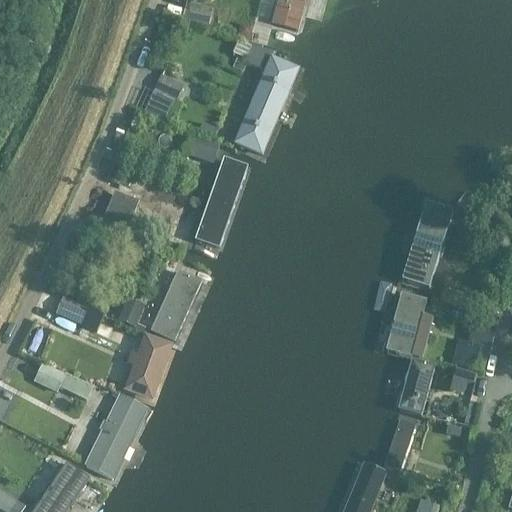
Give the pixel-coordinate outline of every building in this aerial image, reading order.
[(310,0),(269,0),(260,32),(297,43),(310,0)] [(209,29),(213,11),(186,5),(182,22),(209,29)] [(303,62),(259,43),(215,142),(259,160),(303,62)] [(175,103),(183,87),(161,77),(153,93),(175,103)] [(254,161),(215,150),(178,249),(217,262),(254,161)] [(113,195),(100,226),(124,237),(138,205),(113,195)] [(402,277),(442,288),(465,208),(428,196),(402,277)] [(215,275),(175,257),(145,324),(184,343),(215,275)] [(387,343),(419,352),(433,297),(402,288),(387,343)] [(476,316),(476,314),(483,299),(460,290),(453,307),(476,316)] [(135,329),(146,304),(131,298),(120,322),(135,329)] [(82,328),(82,327),(96,334),(103,319),(88,312),(89,311),(63,300),(56,316),(82,328)] [(463,323),(466,314),(454,309),(450,318),(463,323)] [(177,342),(144,327),(117,388),(154,403),(177,342)] [(482,330),(479,339),(473,337),(469,349),(491,355),(494,343),(490,342),(493,333),(482,330)] [(400,403),(426,411),(439,362),(413,355),(400,403)] [(64,378),(42,367),(34,383),(57,394),(59,390),(86,403),(93,388),(66,375),(64,378)] [(473,394),(477,378),(457,373),(453,389),(473,394)] [(155,407),(116,391),(80,461),(118,481),(155,407)] [(380,470),(407,477),(424,417),(397,410),(380,470)] [(77,511),(101,478),(71,459),(31,511),(77,511)] [(355,511),(388,511),(398,478),(369,470),(355,511)] [(0,511),(10,511),(16,503),(0,492),(0,511)] [(439,511),(441,506),(422,500),(417,511),(439,511)]
